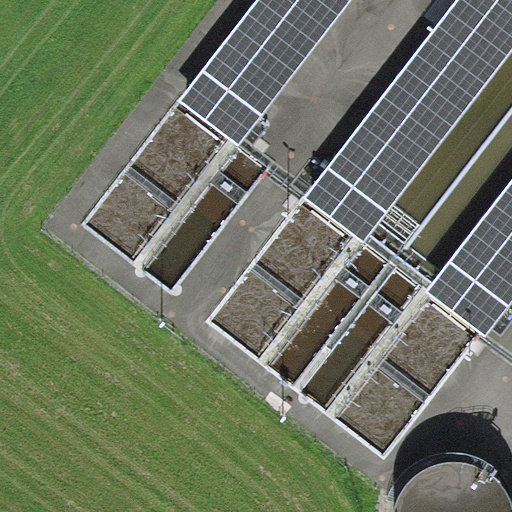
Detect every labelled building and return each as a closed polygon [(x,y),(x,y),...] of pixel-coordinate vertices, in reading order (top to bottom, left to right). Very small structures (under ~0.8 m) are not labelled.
[(260,0),(185,100),(241,143),(350,0),(260,0)] [(511,0),(454,0),(304,196),(361,239),(511,40),(511,0)] [(431,275),(493,192),(438,152),(377,235),(431,275)] [(511,182),(429,291),(486,334),(511,299),(511,182)] [(511,511),(511,489),(503,460),(409,488),(416,511),(511,511)]
